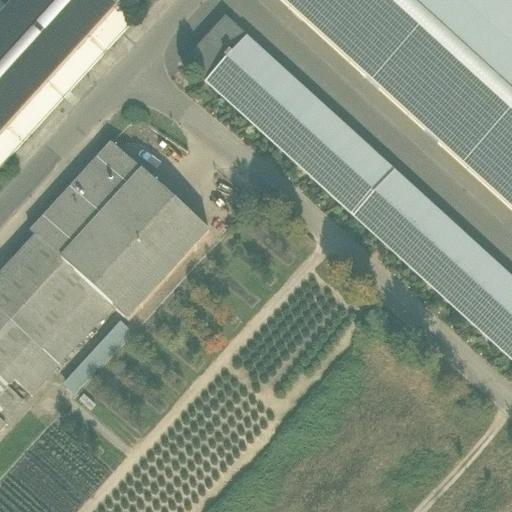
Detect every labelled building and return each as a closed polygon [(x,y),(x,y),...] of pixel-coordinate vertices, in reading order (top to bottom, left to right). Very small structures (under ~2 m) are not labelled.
[(0,139),(116,12),(102,0),(17,0),(7,11),(0,18),(0,139)] [(102,0),(116,12),(126,0),(102,0)] [(511,0),(276,0),(511,215),(511,0)] [(0,167),(130,25),(116,12),(0,139),(0,167)] [(183,66),(352,221),(393,177),(223,22),(183,66)] [(33,234),(39,240),(96,291),(116,310),(131,323),(212,234),(115,145),(33,234)] [(511,286),(393,177),(352,221),(511,367),(511,286)] [(39,240),(0,283),(0,311),(43,351),(96,291),(39,240)] [(116,310),(96,291),(43,351),(16,381),(36,398),(116,310)] [(0,311),(0,398),(9,389),(16,381),(43,351),(0,311)] [(100,369),(132,336),(120,325),(89,358),(100,369)] [(9,389),(0,398),(0,420),(5,425),(24,403),(9,389)] [(0,439),(9,429),(5,425),(0,420),(0,439)]
